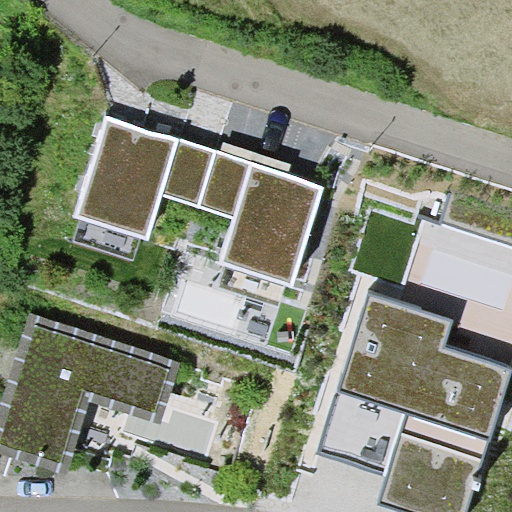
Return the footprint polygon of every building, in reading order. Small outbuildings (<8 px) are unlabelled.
[(162,195),(200,207),(216,149),(107,114),(75,214),(148,238),(162,195)] [(223,142),(220,150),(289,173),(292,166),(223,142)] [(220,150),(216,149),(200,207),(234,219),(219,264),(294,288),(327,186),(289,173),(220,150)] [(454,322),(371,291),(339,389),(406,410),(377,502),(408,511),(466,511),(511,371),(511,369),(444,347),(454,322)] [(82,397),(90,400),(162,423),(180,362),(31,312),(0,408),(0,440),(37,327),(169,369),(155,413),(84,390),(82,397)] [(37,327),(0,440),(0,442),(61,462),(82,397),(84,390),(155,413),(169,369),(37,327)] [(0,452),(66,474),(90,400),(82,397),(61,462),(0,442),(0,452)]
